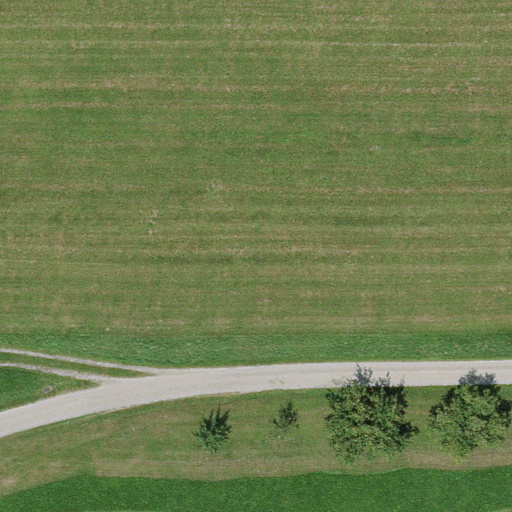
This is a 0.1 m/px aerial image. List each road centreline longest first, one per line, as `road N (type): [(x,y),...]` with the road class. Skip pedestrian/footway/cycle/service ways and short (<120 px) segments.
road 1 (track): [(0,443),(160,388),(511,375)]
road 2 (track): [(160,388),(0,359)]
